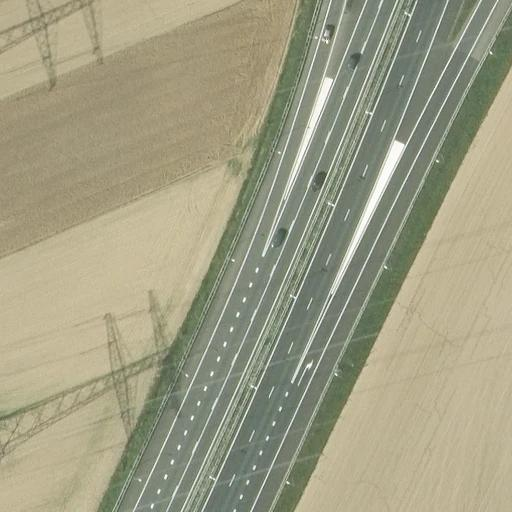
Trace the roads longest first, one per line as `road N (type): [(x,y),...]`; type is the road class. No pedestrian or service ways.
road 1 (motorway): [(276,379),(489,0)]
road 2 (motorway): [(276,379),(433,0)]
road 3 (motorway): [(381,0),(276,262)]
road 4 (motorway): [(276,262),(163,511)]
road 5 (motorway): [(335,0),(276,262)]
road 6 (motorway): [(217,511),(276,379)]
